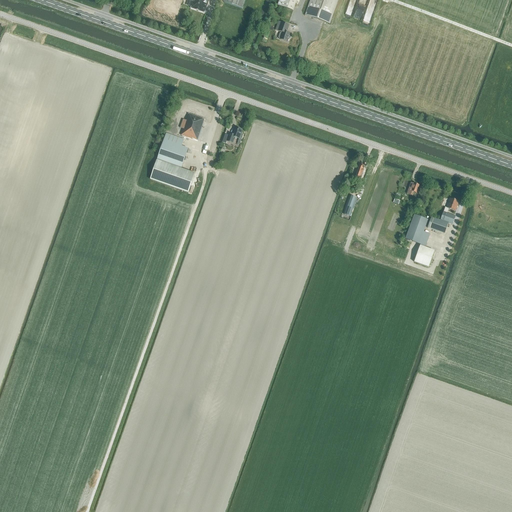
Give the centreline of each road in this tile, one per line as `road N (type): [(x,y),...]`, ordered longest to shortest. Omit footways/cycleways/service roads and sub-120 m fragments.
road 1 (unclassified): [(511,193),(0,14)]
road 2 (primary): [(511,165),(42,0)]
